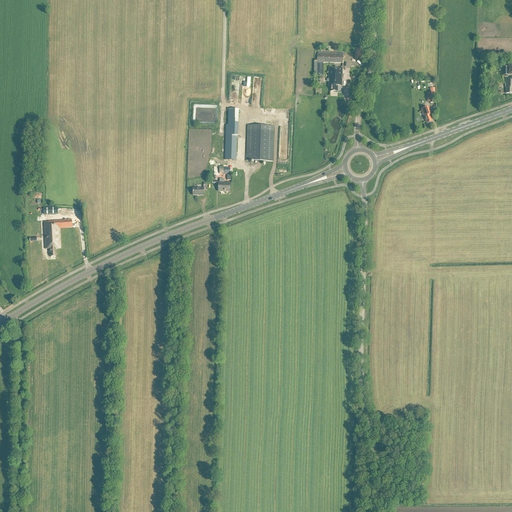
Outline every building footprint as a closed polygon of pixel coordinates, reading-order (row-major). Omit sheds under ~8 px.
[(342,64),(343,56),(317,55),(317,63),(342,64)] [(329,69),(328,87),(331,87),(330,93),(337,93),(338,87),(342,87),(342,69),(329,69)] [(427,124),(432,122),(429,116),(431,115),(428,108),(421,110),(424,117),(427,124)] [(239,137),(239,126),(238,126),(239,114),(228,114),(228,126),(227,126),(226,161),(236,161),(237,137),(239,137)] [(272,162),(273,127),(248,126),(247,161),(272,162)] [(230,193),(230,184),(224,184),(224,180),(220,180),(220,184),(219,184),(218,192),(230,193)] [(207,191),(207,185),(203,185),(203,189),(193,189),(193,196),(203,196),(204,191),(207,191)] [(59,229),(72,228),(72,221),(48,222),(48,223),(44,223),(46,250),(49,250),(49,256),(51,256),(51,258),(56,257),(56,249),(60,249),(59,229)]
